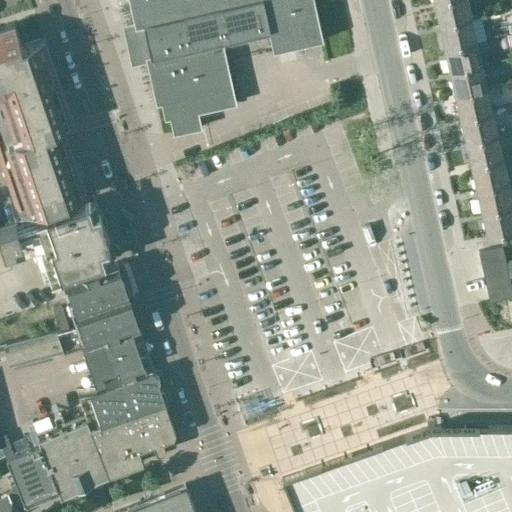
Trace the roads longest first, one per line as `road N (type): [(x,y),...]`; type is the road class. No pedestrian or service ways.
road 1 (residential): [(64,0),(239,511)]
road 2 (residential): [(511,392),(477,380),(450,343),(374,0)]
road 3 (unknown): [(368,439),(411,414),(419,398),(364,255),(362,234),(379,188)]
